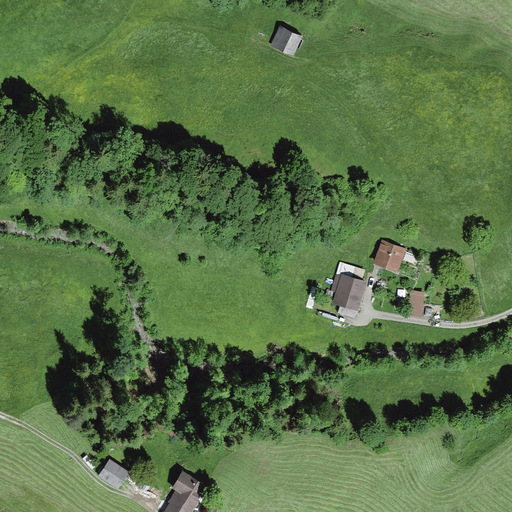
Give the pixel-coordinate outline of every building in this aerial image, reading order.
[(279,26),(271,47),(294,56),(303,35),(279,26)] [(383,242),(374,265),(396,274),(406,252),(383,242)] [(366,285),(340,277),(331,304),(357,313),(366,285)] [(410,293),(408,317),(424,318),(426,294),(410,293)] [(128,474),(108,464),(99,480),(120,490),(128,474)] [(183,479),(163,511),(194,511),(206,492),(183,479)]
